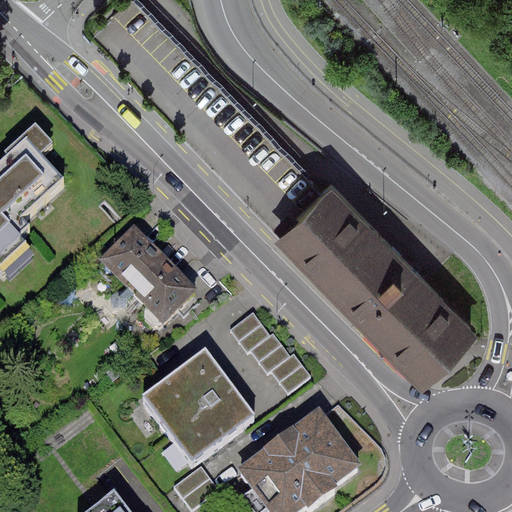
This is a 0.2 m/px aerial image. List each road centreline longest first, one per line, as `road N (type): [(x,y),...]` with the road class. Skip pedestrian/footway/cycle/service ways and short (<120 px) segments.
road 1 (primary): [(366,367),(29,36)]
road 2 (residential): [(498,277),(472,246),(274,80),(242,46),(222,0)]
road 3 (residential): [(498,277),(497,352),(473,400)]
